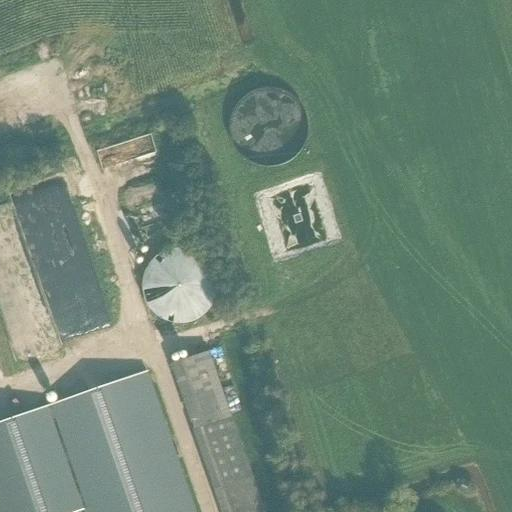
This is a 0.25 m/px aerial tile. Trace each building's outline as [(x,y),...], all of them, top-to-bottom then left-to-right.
[(84,155),(92,181),(113,175),(111,166),(158,153),(153,136),(84,155)] [(0,225),(0,272),(27,265),(14,222),(0,225)] [(153,258),(151,261),(147,265),(145,269),(143,273),(142,278),(141,283),(141,289),(142,294),(143,300),(146,306),(150,311),(154,316),(159,319),(164,322),(170,324),(176,325),(182,325),(187,324),(192,323),(198,321),(202,318),(206,314),(210,311),(212,307),(215,303),(216,300),(218,295),(218,289),(218,286),(218,281),(217,275),(215,270),(212,265),(210,262),(206,258),(203,256),(200,253),(197,251),(194,250),(190,249),(186,248),(182,248),(179,248),(175,248),(172,248),(167,250),(163,251),(158,254),(153,258)] [(265,511),(211,351),(171,364),(222,511),(265,511)] [(192,511),(145,374),(0,424),(0,498),(4,511),(75,511),(87,508),(88,511),(192,511)]
